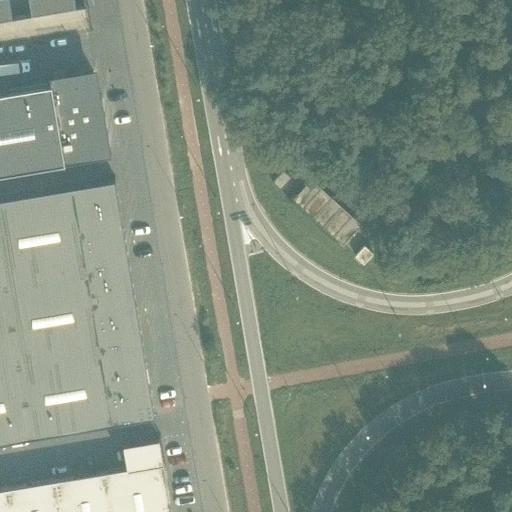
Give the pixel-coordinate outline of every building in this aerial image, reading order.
[(7,0),(0,0),(0,19),(10,18),(7,0)] [(72,0),(29,0),(32,14),(74,7),(72,0)] [(0,172),(111,154),(101,95),(97,95),(93,71),(73,74),(73,71),(49,75),(50,83),(0,91),(0,172)] [(280,189),(291,177),(283,170),(272,181),(280,189)] [(150,386),(142,339),(136,307),(128,260),(123,228),(115,181),(115,177),(0,196),(0,439),(154,414),(150,386)] [(342,245),(361,224),(311,179),(292,199),(342,245)] [(373,253),(364,245),(354,256),(363,264),(373,253)] [(0,488),(0,511),(171,511),(158,437),(122,443),(126,467),(0,488)]
